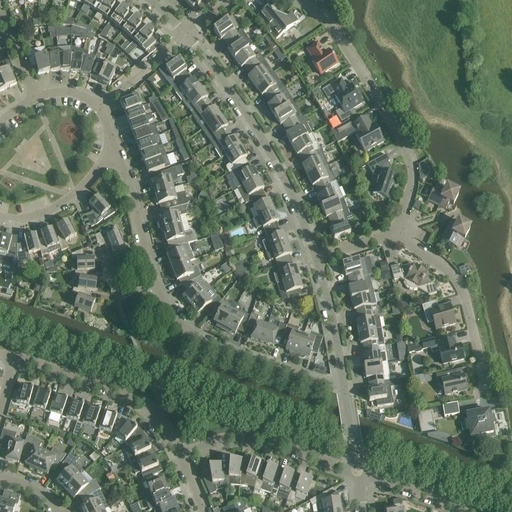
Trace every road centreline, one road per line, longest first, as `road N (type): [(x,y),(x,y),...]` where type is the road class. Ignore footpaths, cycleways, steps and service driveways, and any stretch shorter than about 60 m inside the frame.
road 1 (residential): [(402,230),(412,167),(404,148),(329,25),(283,0)]
road 2 (residential): [(317,259),(258,132),(184,34)]
road 3 (residential): [(344,389),(205,341),(184,328),(155,283)]
road 4 (residential): [(14,355),(144,401),(181,456)]
road 5 (residential): [(485,394),(457,283),(402,230)]
road 6 (residential): [(356,470),(254,437),(221,439),(181,456)]
road 7 (residential): [(155,283),(109,139)]
road 8 (residential): [(0,216),(36,216),(67,200),(106,155),(109,139)]
road 9 (residential): [(344,389),(317,259)]
road 10 (residential): [(474,511),(356,470)]
